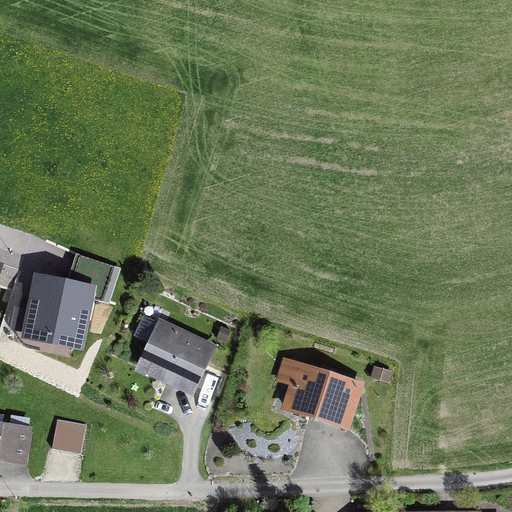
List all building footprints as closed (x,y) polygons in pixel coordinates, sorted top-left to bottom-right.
[(119,269),(77,255),(67,287),(95,292),(93,302),(107,307),(119,269)] [(36,280),(23,343),(82,355),(93,302),(95,292),(67,287),(36,280)] [(161,324),(140,368),(191,392),(212,348),(161,324)] [(300,366),(286,409),(345,428),(359,385),(300,366)] [(57,420),(52,449),(80,454),(86,425),(57,420)] [(0,457),(20,460),(25,431),(0,426),(0,457)]
